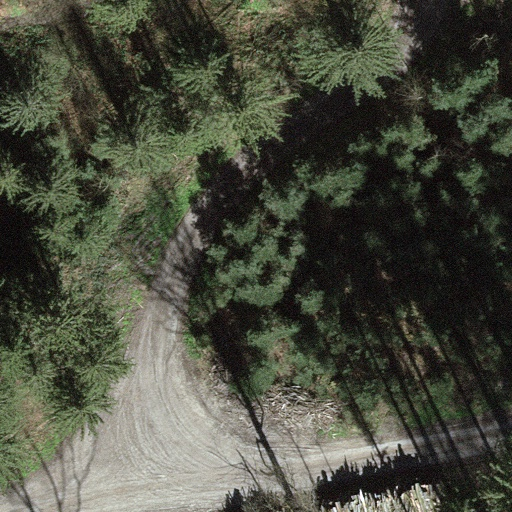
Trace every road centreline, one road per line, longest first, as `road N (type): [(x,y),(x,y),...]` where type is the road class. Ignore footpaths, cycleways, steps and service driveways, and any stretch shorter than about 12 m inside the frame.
road 1 (track): [(438,0),(430,23),(400,54),(230,156),(199,197),(179,246),(114,489),(41,511)]
road 2 (track): [(114,489),(511,426)]
